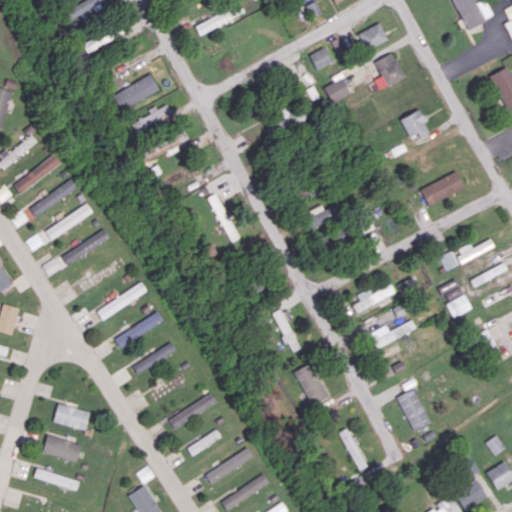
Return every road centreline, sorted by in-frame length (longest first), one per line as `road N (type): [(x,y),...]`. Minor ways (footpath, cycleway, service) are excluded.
road 1 (residential): [(146,0),(403,458)]
road 2 (residential): [(195,511),(0,223)]
road 3 (residential): [(400,0),(511,200)]
road 4 (residential): [(509,195),(312,297)]
road 5 (residential): [(376,0),(198,96)]
road 6 (residential): [(51,296),(0,472)]
